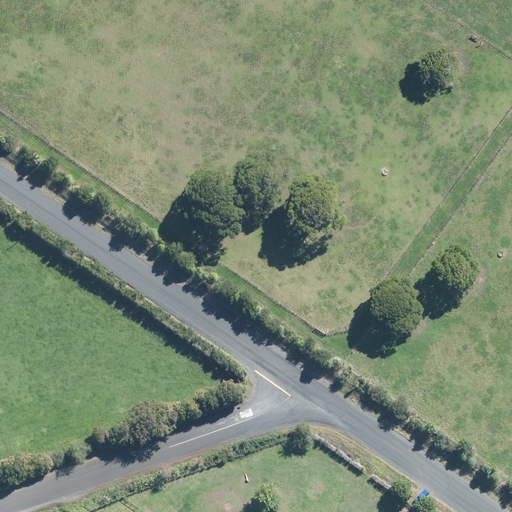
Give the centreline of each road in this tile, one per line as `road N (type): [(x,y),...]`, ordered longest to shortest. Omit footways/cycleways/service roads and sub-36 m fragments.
road 1 (unclassified): [(296,385),(0,181)]
road 2 (unclassified): [(296,385),(266,412),(0,507)]
road 3 (unclassified): [(484,511),(296,385)]
